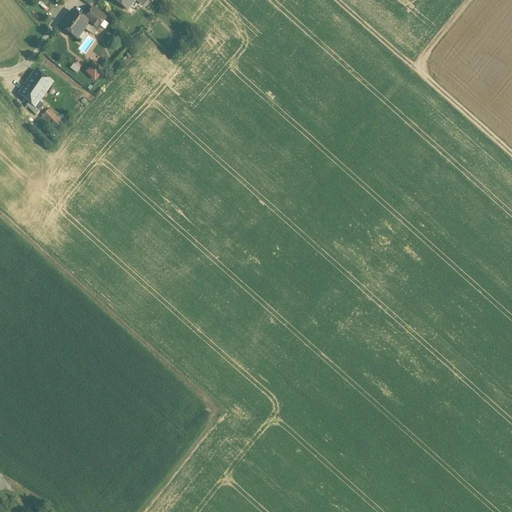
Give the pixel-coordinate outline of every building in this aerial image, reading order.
[(113,0),(127,11),(135,0),(113,0)] [(84,20),(73,12),(61,28),(62,29),(62,31),(64,32),(66,32),(77,40),(88,24),(97,31),(106,18),(93,8),(84,20)] [(98,69),(90,76),(94,80),(102,72),(98,69)] [(53,83),(35,71),(32,76),(31,76),(28,80),(29,81),(19,95),(29,103),(35,109),(40,103),(41,104),(42,102),(41,101),(53,83)] [(70,96),(58,112),(65,118),(77,102),(70,96)] [(35,109),(29,103),(26,106),(36,116),(39,111),(35,109)] [(48,111),(41,117),(53,130),(63,122),(59,118),(57,120),(48,111)]
